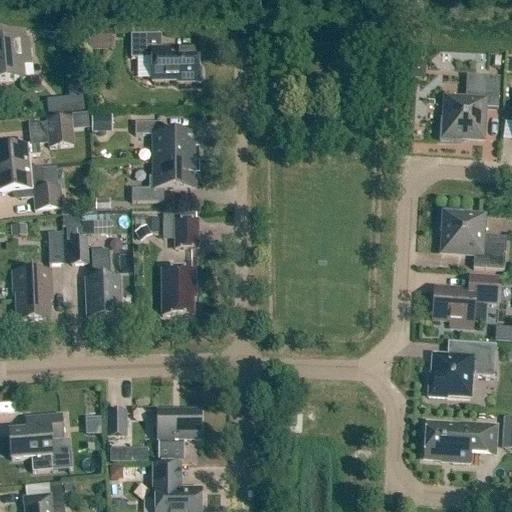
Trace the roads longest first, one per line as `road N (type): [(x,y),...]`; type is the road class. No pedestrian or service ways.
road 1 (residential): [(242,366),(237,51),(251,49)]
road 2 (residential): [(511,176),(438,165),(415,177),(399,335)]
road 3 (residential): [(0,372),(242,366)]
road 4 (residential): [(367,372),(395,404),(394,465),(423,496),(511,502)]
road 5 (residential): [(243,511),(242,366)]
road 6 (residential): [(242,366),(367,372)]
